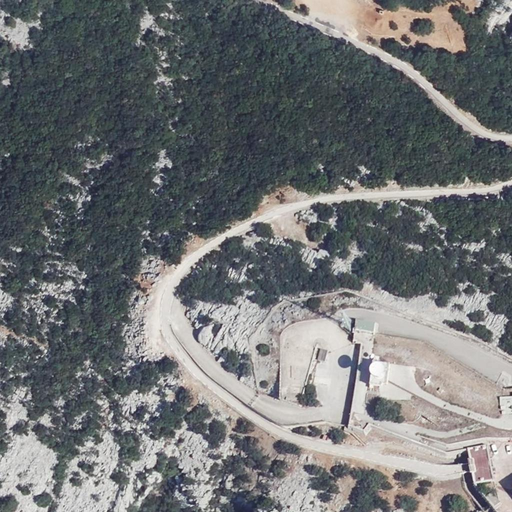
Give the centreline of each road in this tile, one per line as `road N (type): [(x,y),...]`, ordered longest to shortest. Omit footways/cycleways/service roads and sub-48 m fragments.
road 1 (unclassified): [(511,184),(320,200),(274,213),(194,259),(168,298),(162,324),(198,378),(280,435),(441,472),(472,467)]
road 2 (unclassified): [(262,0),(397,62),(466,122),(498,141),(511,140)]
